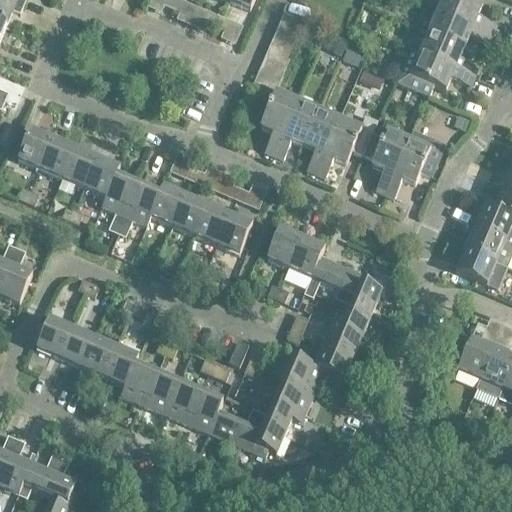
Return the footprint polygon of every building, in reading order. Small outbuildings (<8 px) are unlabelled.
[(0,0),(0,25),(6,29),(12,15),(20,18),(24,8),(4,0),(0,0)] [(166,0),(163,8),(164,9),(171,12),(176,0),(175,0),(166,0)] [(171,12),(179,16),(185,4),(176,0),(171,12)] [(249,14),(255,0),(228,0),(227,4),(249,14)] [(443,0),(437,15),(492,39),(496,30),(476,21),(482,9),(469,3),(470,0),(443,0)] [(464,51),(469,39),(488,48),(492,39),(437,15),(428,36),(464,51)] [(207,27),(208,28),(215,31),(220,20),(212,16),(207,27)] [(306,25),(284,16),(279,27),(301,36),(306,25)] [(215,31),(223,34),(224,35),(229,23),(220,20),(215,31)] [(296,47),(298,43),(301,36),(279,27),(274,38),(296,47)] [(215,51),(239,53),(240,37),(216,35),(215,51)] [(474,81),(478,72),(458,63),(464,51),(428,36),(419,57),(474,81)] [(269,49),(291,59),(296,47),(274,38),(269,49)] [(287,70),(291,59),(269,49),(265,60),(287,70)] [(346,54),(342,64),(350,68),(354,57),(346,54)] [(397,87),(427,100),(432,88),(445,94),(451,81),(470,90),(474,81),(419,57),(411,54),(397,87)] [(282,80),(287,70),(265,60),(260,71),(282,80)] [(365,60),(363,67),(375,72),(378,65),(365,60)] [(277,91),(282,80),(260,71),(255,82),(277,91)] [(363,74),(359,85),(369,89),(374,78),(363,74)] [(255,82),(251,93),(272,102),(260,131),(273,136),(264,156),(273,160),(296,105),(275,95),(277,91),(255,82)] [(0,93),(0,104),(4,106),(8,97),(0,93)] [(273,160),(282,164),(291,144),(302,149),(318,114),(296,105),(273,160)] [(302,149),(315,154),(307,174),(315,178),(339,123),(318,114),(302,149)] [(339,123),(315,178),(325,182),(333,162),(346,168),(351,154),(362,159),(372,137),(377,124),(365,119),(360,132),(339,123)] [(17,144),(11,157),(19,161),(17,164),(39,173),(53,143),(30,133),(24,147),(17,144)] [(362,159),(373,164),(371,170),(384,175),(375,195),(384,199),(408,144),(386,134),(383,142),(372,137),(362,159)] [(384,199),(393,203),(402,183),(414,189),(420,176),(431,181),(444,149),(412,135),(408,144),(384,199)] [(39,173),(62,183),(75,152),(53,143),(39,173)] [(84,192),(97,162),(75,152),(62,183),(84,192)] [(115,182),(119,172),(97,162),(84,192),(106,202),(115,181),(115,182)] [(183,181),(191,185),(196,174),(188,170),(183,181)] [(511,195),(511,171),(503,192),(511,195)] [(196,174),(191,185),(200,189),(205,177),(196,174)] [(106,202),(101,212),(115,218),(108,234),(117,238),(137,191),(115,182),(115,181),(106,202)] [(227,200),(235,204),(240,192),(232,189),(227,200)] [(185,200),(163,190),(158,200),(159,200),(150,221),(151,221),(172,230),(185,200)] [(117,238),(125,242),(132,225),(146,231),(151,221),(150,221),(159,200),(158,200),(137,191),(117,238)] [(17,203),(25,207),(30,195),(22,192),(17,203)] [(240,192),(235,204),(244,207),(248,196),(240,192)] [(511,195),(503,192),(494,214),(511,221),(511,195)] [(30,195),(25,207),(34,210),(39,199),(30,195)] [(172,230),(195,240),(208,209),(185,200),(172,230)] [(195,240),(217,249),(230,219),(208,209),(195,240)] [(494,214),(484,209),(475,232),(505,245),(511,228),(511,221),(494,214)] [(61,222),(69,225),(74,214),(66,210),(61,222)] [(74,214),(69,225),(78,229),(83,218),(74,214)] [(217,249),(239,259),(252,228),(230,219),(217,249)] [(302,242),(279,232),(267,263),(289,272),(302,242)] [(475,232),(465,254),(496,267),(506,272),(511,257),(511,247),(505,245),(475,232)] [(320,262),(324,252),(302,242),(289,272),(311,282),(320,261),(320,262)] [(0,291),(17,253),(8,249),(1,266),(0,265),(0,291)] [(32,279),(18,273),(25,256),(17,253),(0,291),(0,301),(19,310),(32,279)] [(465,254),(456,276),(486,289),(497,294),(507,272),(506,272),(496,267),(465,254)] [(311,282),(307,290),(316,294),(320,285),(338,293),(334,302),(341,305),(345,296),(355,300),(363,280),(320,262),(320,261),(311,282)] [(372,318),(381,295),(373,292),(376,285),(363,280),(355,300),(345,296),(341,305),(351,309),(372,318)] [(78,295),(86,298),(91,287),(82,283),(78,295)] [(91,287),(86,298),(95,302),(99,290),(91,287)] [(267,300),(275,304),(280,292),(272,289),(267,300)] [(316,294),(307,290),(304,298),(313,302),(316,294)] [(280,292),(275,304),(284,307),(289,296),(280,292)] [(122,313),(130,317),(135,306),(127,302),(122,313)] [(135,306),(130,317),(139,321),(144,309),(135,306)] [(351,309),(346,322),(336,318),(332,327),(362,340),(372,318),(351,309)] [(301,340),(308,323),(297,318),(290,335),(301,340)] [(36,353),(58,362),(71,332),(49,322),(36,353)] [(322,349),(353,362),(362,340),(332,327),(322,349)] [(477,327),(457,374),(479,383),(492,353),(479,347),(486,330),(477,327)] [(58,362),(80,372),(93,341),(71,332),(58,362)] [(290,335),(286,343),(297,348),(301,340),(290,335)] [(80,372),(102,381),(115,351),(93,341),(80,372)] [(169,348),(160,345),(156,356),(164,360),(169,348)] [(228,367),(239,372),(248,350),(238,345),(228,367)] [(479,383),(475,393),(498,402),(511,368),(511,345),(506,359),(492,353),(479,383)] [(164,360),(173,363),(177,352),(169,348),(164,360)] [(343,384),(353,362),(322,349),(313,370),(313,371),(324,375),(323,376),(343,384)] [(102,381),(124,391),(125,391),(134,370),(138,360),(115,351),(102,381)] [(247,369),(258,374),(262,365),(251,360),(247,369)] [(293,362),(283,384),(314,397),(323,376),(324,375),(313,371),(313,370),(293,362)] [(200,375),(208,379),(213,367),(205,364),(200,375)] [(208,379),(217,382),(221,371),(213,367),(208,379)] [(511,368),(498,402),(511,408),(511,368)] [(255,382),(258,374),(247,369),(243,377),(255,382)] [(143,411),(156,380),(134,370),(125,391),(124,391),(120,401),(143,411)] [(221,371),(217,382),(225,386),(230,374),(221,371)] [(178,389),(156,380),(143,411),(165,420),(178,389)] [(274,406),(295,415),(291,424),(301,428),(314,397),(283,384),(274,406)] [(200,399),(178,389),(165,420),(187,429),(200,399)] [(209,439),(218,418),(222,408),(200,399),(187,429),(209,439)] [(291,424),(295,415),(274,406),(268,420),(252,413),(248,421),(285,437),(291,424)] [(218,418),(209,439),(253,458),(262,438),(244,430),(245,430),(218,418)] [(466,420),(462,429),(473,434),(477,425),(466,420)] [(253,458),(265,463),(267,456),(276,460),(285,437),(248,421),(245,430),(244,430),(262,438),(253,458)] [(0,481),(16,443),(8,440),(1,456),(0,455),(0,481)] [(0,481),(0,492),(18,500),(31,469),(18,464),(25,447),(16,443),(0,481)] [(31,469),(18,500),(26,503),(31,493),(45,499),(61,462),(52,459),(45,475),(31,469)] [(45,499),(52,503),(73,511),(78,499),(72,496),(76,488),(62,482),(69,466),(61,462),(45,499)] [(52,503),(48,511),(72,511),(73,511),(52,503)]
